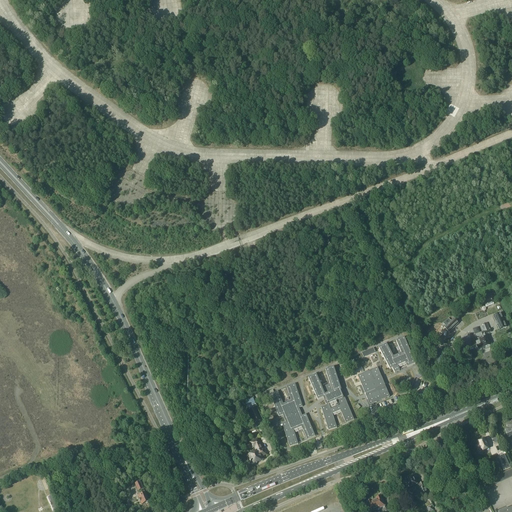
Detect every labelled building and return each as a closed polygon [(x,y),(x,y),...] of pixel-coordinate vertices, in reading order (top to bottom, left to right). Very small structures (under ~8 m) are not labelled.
[(492,300),(492,299),(483,302),(486,308),(494,304),(492,300)] [(505,328),(498,314),(493,316),(500,330),(505,328)] [(459,324),(454,319),(444,328),(449,333),(459,324)] [(479,341),(481,345),(479,346),(480,349),(482,348),(482,349),(490,346),(486,338),(487,337),(486,334),(491,332),(489,330),(486,324),(481,326),(485,335),(482,336),(484,339),(479,341)] [(386,345),(379,349),(390,370),(392,369),(395,374),(400,371),(399,371),(401,370),(407,368),(415,365),(404,338),(396,342),(401,354),(393,358),(386,345)] [(373,348),(362,353),(363,358),(375,353),(373,348)] [(316,375),(308,378),(318,401),(323,398),(324,400),(325,404),(326,404),(326,406),(321,408),(329,431),(337,428),(332,414),(340,411),(346,424),(354,420),(345,398),(344,399),(343,397),(341,393),(340,391),(341,391),(334,368),(325,370),(330,384),(322,388),(316,375)] [(365,373),(358,376),(361,385),(362,386),(365,394),(365,395),(370,406),(390,397),(386,388),(385,386),(381,377),(377,368),(370,371),(365,374),(365,373)] [(270,395),(279,417),(283,415),(284,417),(283,417),(285,421),(286,423),(282,424),(290,447),(298,445),(294,431),(302,427),(307,440),(315,437),(306,415),(302,416),(301,414),(300,410),(299,408),(302,407),(295,384),(287,387),(291,401),(283,404),(278,391),(274,393),(270,395)] [(255,423),(260,421),(254,407),(256,406),(253,399),(246,402),(255,423)] [(266,455),(265,452),(263,452),(258,440),(250,443),(252,448),(255,447),(257,452),(249,456),(251,460),(249,461),(251,465),(264,460),(262,457),(266,455)] [(489,449),(485,440),(477,443),(478,445),(476,446),(478,451),(480,450),(481,452),(489,449)] [(500,457),(506,469),(510,467),(504,455),(500,457)] [(413,476),(406,479),(409,488),(406,489),(408,494),(411,492),(411,493),(416,491),(415,489),(418,487),(417,485),(413,476)] [(140,481),(134,484),(138,492),(143,489),(140,481)] [(428,495),(427,492),(424,487),(423,483),(419,484),(421,488),(419,489),(423,497),(428,495)] [(149,502),(147,497),(148,496),(147,494),(146,494),(145,494),(138,497),(142,505),(149,502)] [(377,500),(374,501),(378,510),(378,511),(383,511),(386,511),(385,508),(385,507),(386,507),(384,503),(383,504),(381,498),(377,500)] [(369,509),(367,510),(367,511),(378,511),(378,510),(374,501),(372,502),(371,502),(367,504),(369,509)]
